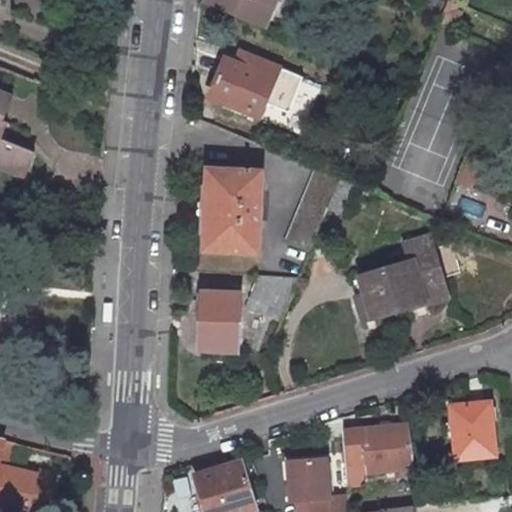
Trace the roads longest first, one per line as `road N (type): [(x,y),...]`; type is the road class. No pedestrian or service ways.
road 1 (residential): [(126,444),(159,0)]
road 2 (residential): [(511,336),(190,439),(126,444)]
road 3 (residential): [(0,417),(126,444)]
